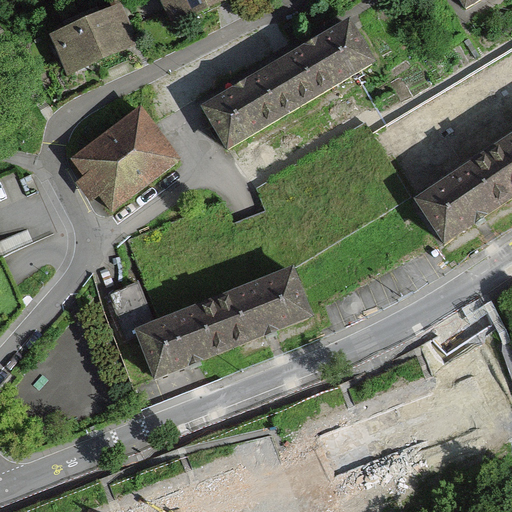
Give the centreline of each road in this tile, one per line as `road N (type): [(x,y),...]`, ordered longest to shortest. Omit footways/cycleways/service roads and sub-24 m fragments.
road 1 (residential): [(511,257),(396,329),(0,493)]
road 2 (residential): [(51,165),(57,134),(88,102),(300,0)]
road 3 (residential): [(51,165),(85,220),(89,249),(77,280),(0,369)]
